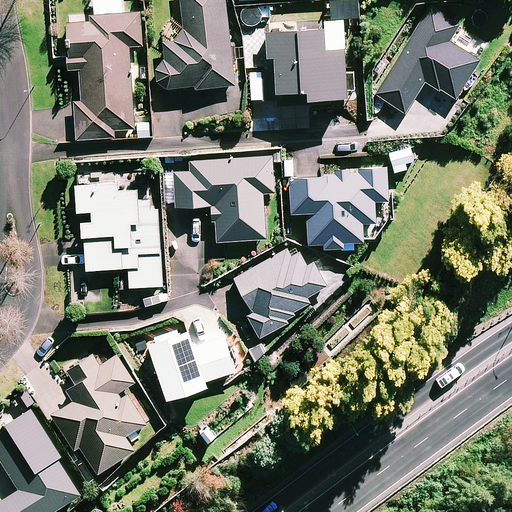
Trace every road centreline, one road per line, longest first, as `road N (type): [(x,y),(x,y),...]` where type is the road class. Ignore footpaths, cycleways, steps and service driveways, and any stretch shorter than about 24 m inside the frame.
road 1 (trunk): [(264,511),(511,333)]
road 2 (residential): [(0,316),(13,252),(0,31)]
road 3 (trunk): [(511,373),(328,511)]
